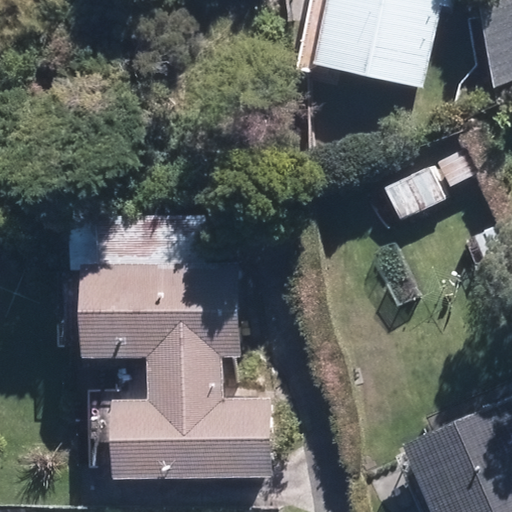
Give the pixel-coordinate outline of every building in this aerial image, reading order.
[(453,0),(331,0),(320,60),(436,84),(453,0)] [(511,0),(483,0),(496,94),(511,85),(511,0)] [(387,181),(402,223),(465,200),(450,158),(387,181)] [(95,258),(91,354),(158,356),(157,394),(125,393),(122,476),(287,482),(290,392),(235,390),(237,353),(250,353),(253,264),(95,258)] [(511,511),(511,401),(416,443),(445,511),(511,511)]
